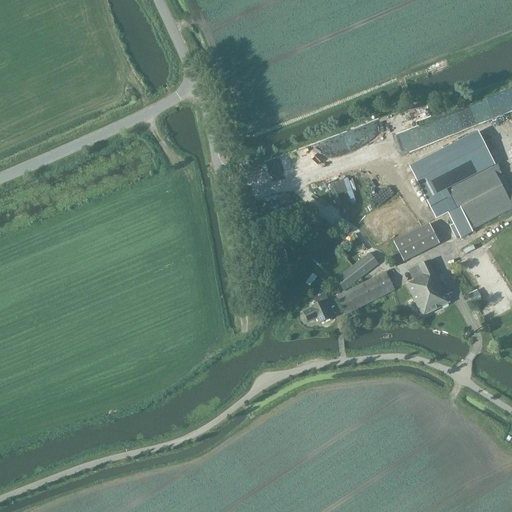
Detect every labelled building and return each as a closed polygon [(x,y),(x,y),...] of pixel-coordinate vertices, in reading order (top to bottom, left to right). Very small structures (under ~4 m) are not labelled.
[(511,206),(490,164),(436,192),(426,197),(435,214),(445,209),(459,236),(511,209),(511,206)] [(439,244),(429,224),(393,242),(399,253),(390,258),(395,267),(429,250),(439,244)] [(344,291),(378,264),(370,253),(335,280),(344,291)] [(445,295),(449,293),(450,292),(448,287),(442,290),(435,276),(441,273),(435,262),(429,264),(428,261),(408,271),(413,281),(406,284),(423,317),(449,303),(445,295)] [(345,315),(394,290),(386,273),(336,298),(345,315)] [(311,293),(315,300),(317,304),(312,307),(312,308),(303,312),(308,322),(317,318),(319,324),(330,319),(325,306),(329,303),(322,288),(311,293)]
